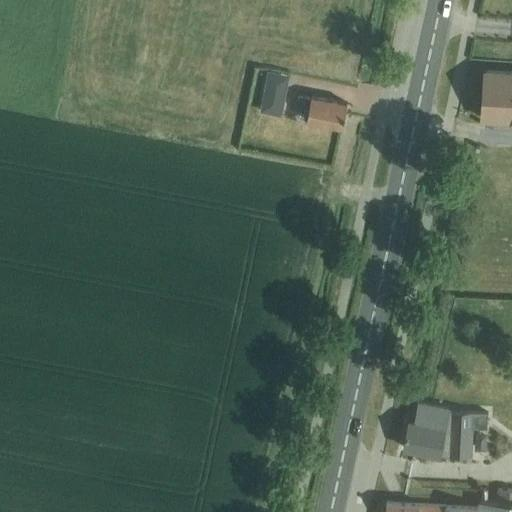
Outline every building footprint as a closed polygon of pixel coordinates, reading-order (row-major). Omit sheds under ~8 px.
[(511,71),(484,70),(481,118),(511,119),(511,71)] [(263,81),(258,106),(279,110),(284,85),(263,81)] [(346,101),(310,94),(310,95),(297,92),(295,104),(307,106),(305,118),(341,126),(346,101)] [(407,421),(401,446),(437,454),(446,456),(447,455),(468,455),(468,426),(487,427),(487,412),(448,411),(449,409),(418,401),(412,422),(407,421)] [(511,511),(511,499),(477,498),(477,505),(383,501),(382,511),(511,511)]
